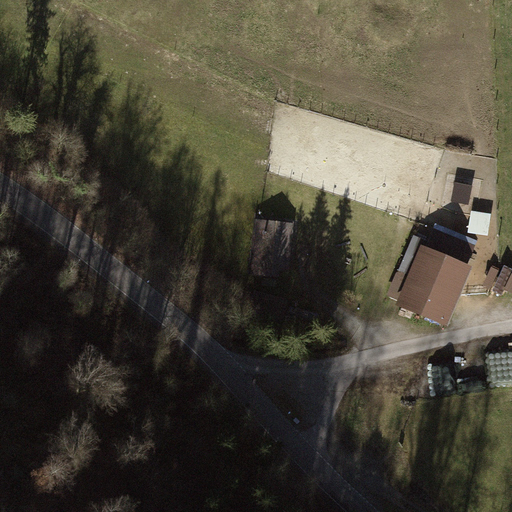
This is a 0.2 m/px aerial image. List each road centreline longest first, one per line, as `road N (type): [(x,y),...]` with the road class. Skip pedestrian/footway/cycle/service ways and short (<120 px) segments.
road 1 (residential): [(0,182),(221,361)]
road 2 (residential): [(511,320),(389,349),(350,367)]
road 3 (track): [(298,448),(331,453),(419,511)]
road 4 (residential): [(350,367),(221,361)]
